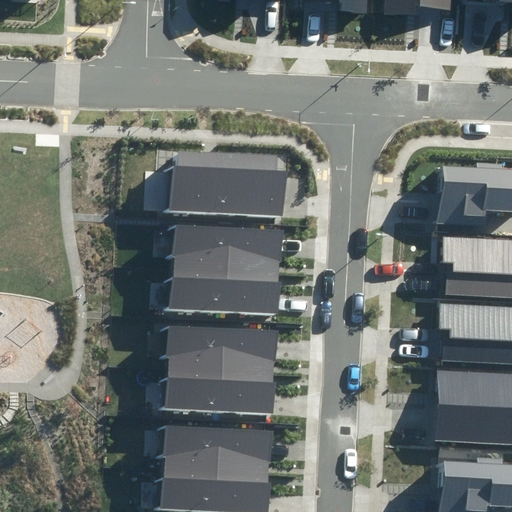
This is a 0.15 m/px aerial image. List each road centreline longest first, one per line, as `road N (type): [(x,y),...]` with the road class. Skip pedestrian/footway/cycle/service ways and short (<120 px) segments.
road 1 (residential): [(357,90),(337,511)]
road 2 (residential): [(147,79),(357,90)]
road 3 (residential): [(357,90),(511,97)]
road 4 (residential): [(0,75),(147,79)]
